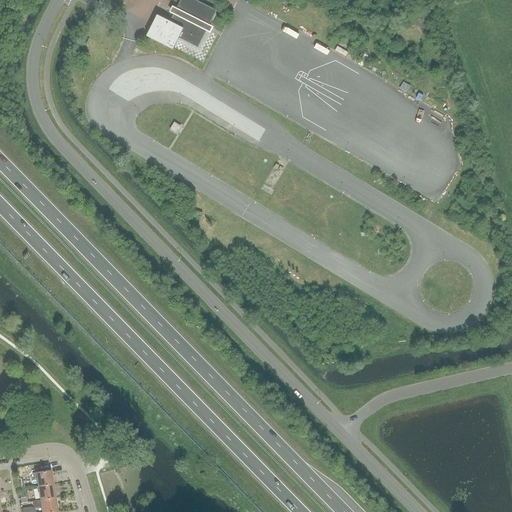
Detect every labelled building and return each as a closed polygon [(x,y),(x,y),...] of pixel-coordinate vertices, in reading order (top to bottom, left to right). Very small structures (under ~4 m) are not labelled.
[(206,33),(217,11),(196,0),(181,0),(170,22),(158,15),(147,36),(173,50),(179,38),(191,44),(198,48),(203,38),(206,32),(206,33)] [(177,134),(182,126),(175,121),(170,129),(177,134)] [(54,484),(52,471),(33,474),(34,480),(37,479),(38,487),(54,484)] [(56,498),(54,484),(38,487),(40,500),(56,498)] [(54,511),(58,511),(56,498),(40,500),(32,502),(34,508),(41,507),(42,511),(54,511)]
